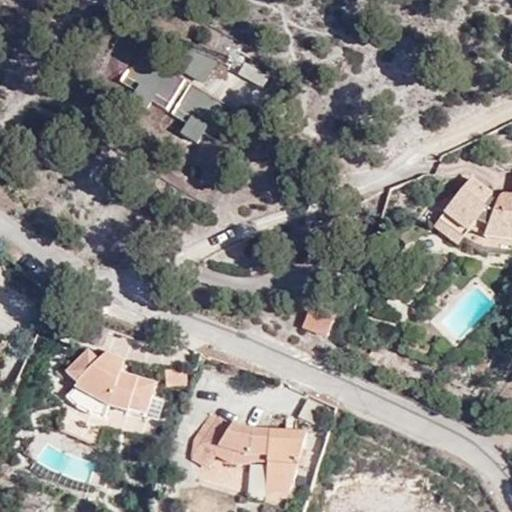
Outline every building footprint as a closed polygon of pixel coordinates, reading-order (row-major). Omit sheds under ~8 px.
[(194,43),(178,68),(204,84),(219,59),(194,43)] [(186,80),(141,53),(122,84),(137,93),(130,105),(147,115),(154,103),(168,112),(186,80)] [(271,77),(248,65),(242,75),(264,88),(271,77)] [(239,112),(193,85),(174,116),(189,125),(182,136),(199,147),(206,135),(220,143),(239,112)] [(498,199),(497,200),(491,197),(494,193),(472,176),(440,218),(465,237),(481,248),(496,251),(511,250),(511,193),(505,193),(504,194),(502,194),(500,195),(500,196),(498,197),(497,198),(498,199)] [(440,218),(433,226),(459,246),(465,237),(440,218)] [(334,320),(310,310),(304,326),(327,336),(334,320)] [(0,363),(9,343),(0,338),(0,363)] [(100,361),(89,350),(67,373),(80,385),(92,397),(110,401),(109,406),(146,417),(156,382),(121,373),(100,361)] [(100,361),(121,373),(124,361),(108,352),(100,361)] [(187,370),(170,370),(166,383),(166,387),(188,386),(187,370)] [(92,397),(80,385),(67,397),(78,408),(91,415),(106,418),(109,406),(110,401),(92,397)] [(309,395),(298,418),(302,420),(309,395)] [(309,395),(302,420),(318,428),(329,403),(309,395)] [(281,492),(298,433),(269,431),(232,425),(213,413),(195,438),(194,459),(212,467),(216,458),(232,464),(252,465),(252,461),(269,461),(268,491),(281,492)] [(281,492),(290,493),(307,434),(298,433),(281,492)]
